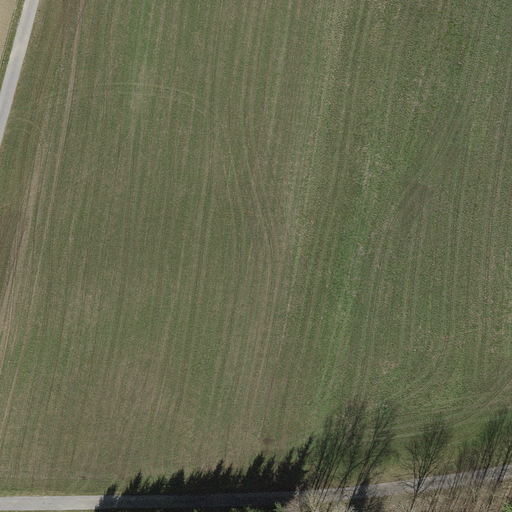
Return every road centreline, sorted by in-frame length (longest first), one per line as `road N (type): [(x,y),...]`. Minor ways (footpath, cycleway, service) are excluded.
road 1 (track): [(0,506),(381,492),(511,474)]
road 2 (track): [(31,0),(0,121)]
